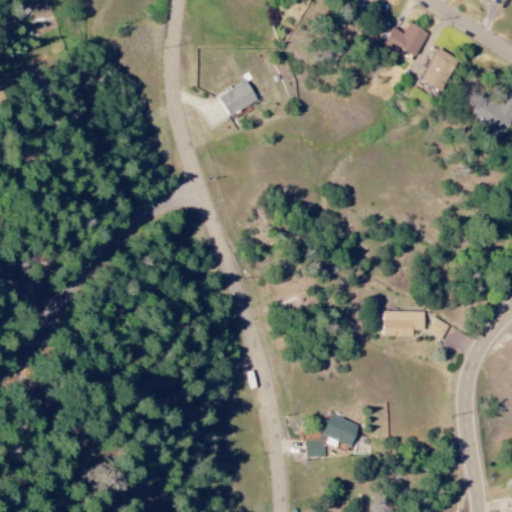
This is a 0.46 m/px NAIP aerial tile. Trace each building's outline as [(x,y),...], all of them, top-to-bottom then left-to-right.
[(390,28),(381,46),(395,52),(397,49),(414,57),(426,33),(407,24),(402,34),(390,28)] [(437,91),(454,59),(435,49),(418,82),(437,91)] [(215,95),(224,116),(254,104),(245,82),(215,95)] [(511,114),(511,96),(503,93),(498,104),(479,94),(466,119),(501,137),(511,114)] [(411,331),(421,331),(422,313),(382,312),(381,337),(411,338),(411,331)] [(424,332),(439,341),(447,327),(432,319),(424,332)] [(357,427),(326,414),(318,435),(325,438),(322,445),(330,448),(333,442),(348,448),(357,427)] [(323,457),(321,448),(317,449),(315,440),(302,443),(305,461),(323,457)]
